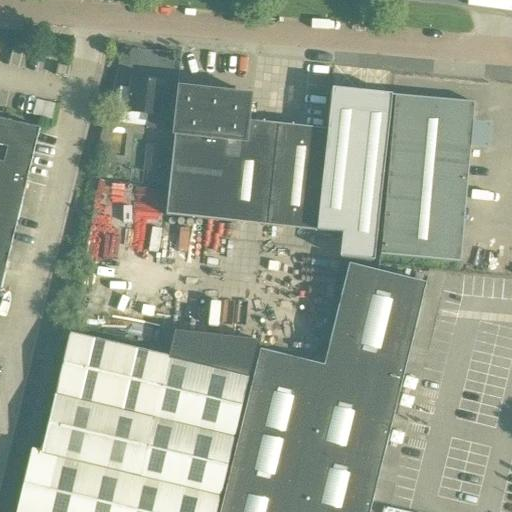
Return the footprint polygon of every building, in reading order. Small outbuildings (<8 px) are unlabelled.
[(68,68),(58,65),(55,76),(66,78),(68,68)] [(161,82),(132,79),(129,113),(147,115),(146,129),(164,131),(166,112),(158,111),(161,82)] [(250,96),(180,88),(165,216),(317,233),(328,131),(247,122),(250,96)] [(328,131),(317,233),(342,235),(339,259),(373,263),(392,97),(333,90),(328,131)] [(380,256),(460,263),(474,104),(395,97),(380,256)] [(0,292),(40,129),(0,119),(0,292)] [(370,511),(426,285),(349,265),(324,367),(260,351),(220,511),(370,511)] [(17,511),(216,511),(257,341),(175,333),(169,359),(71,336),(43,455),(31,452),(17,511)]
